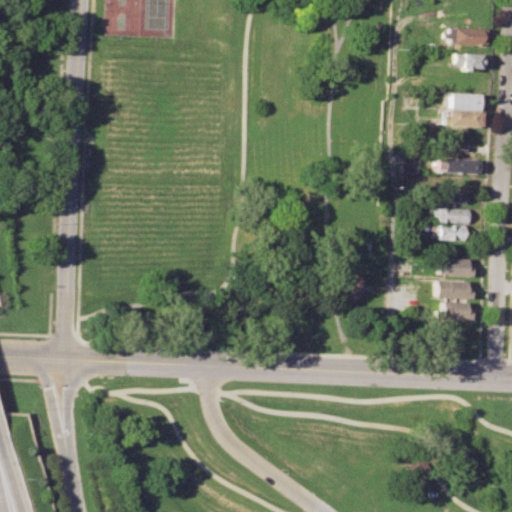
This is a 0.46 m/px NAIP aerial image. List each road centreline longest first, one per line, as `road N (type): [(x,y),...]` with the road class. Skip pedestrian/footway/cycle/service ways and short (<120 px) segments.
road 1 (secondary): [(67,361),(511,378)]
road 2 (residential): [(504,0),(496,378)]
road 3 (residential): [(77,0),(67,361)]
road 4 (residential): [(206,367),(208,403),(229,442),(324,511)]
road 5 (tertiary): [(83,511),(67,445),(67,361)]
